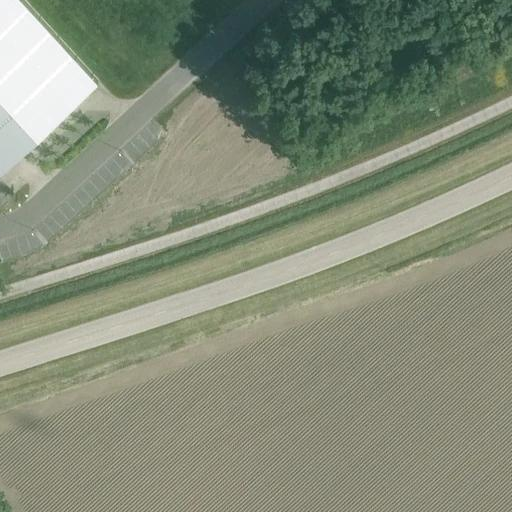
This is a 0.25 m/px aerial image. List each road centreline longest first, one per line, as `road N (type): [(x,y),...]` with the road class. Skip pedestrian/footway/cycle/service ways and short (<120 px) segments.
road 1 (tertiary): [(0,364),(307,265),(511,175)]
road 2 (unclassified): [(0,229),(29,219),(267,0)]
